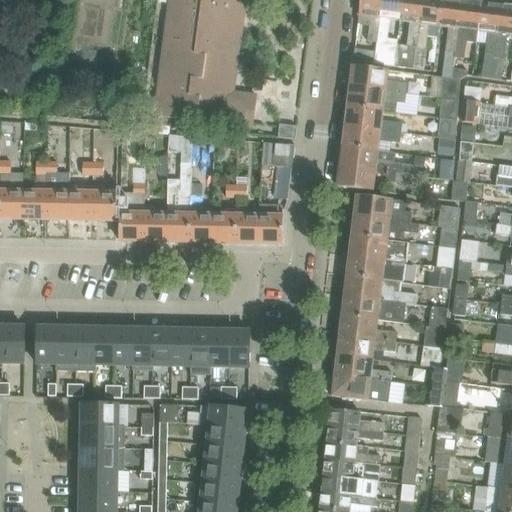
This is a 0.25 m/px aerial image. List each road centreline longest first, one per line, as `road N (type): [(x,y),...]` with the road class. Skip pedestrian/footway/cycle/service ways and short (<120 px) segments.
road 1 (residential): [(0,307),(240,311),(250,255),(0,250)]
road 2 (residential): [(279,511),(336,0)]
